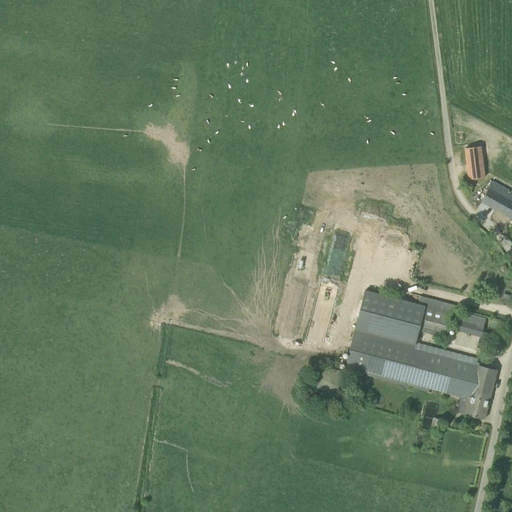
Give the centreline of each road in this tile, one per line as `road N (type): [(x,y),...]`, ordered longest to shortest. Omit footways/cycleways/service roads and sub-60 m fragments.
road 1 (unclassified): [(430,0),(459,193),(511,254)]
road 2 (unclassified): [(479,511),(511,363)]
